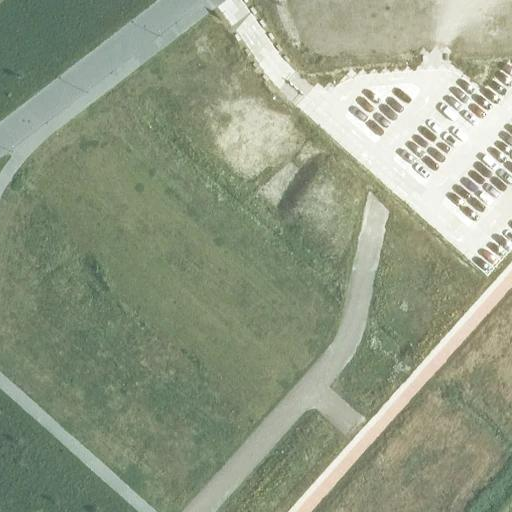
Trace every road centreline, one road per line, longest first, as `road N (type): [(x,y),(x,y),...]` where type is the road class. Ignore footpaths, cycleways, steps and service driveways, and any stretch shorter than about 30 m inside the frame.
road 1 (unclassified): [(196,511),(341,352),(376,204)]
road 2 (unclassified): [(0,143),(183,0)]
